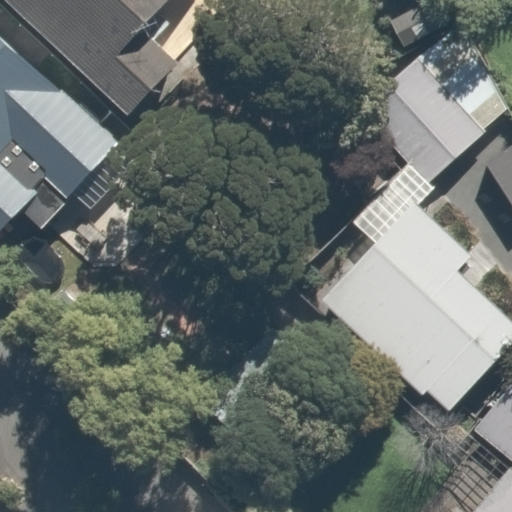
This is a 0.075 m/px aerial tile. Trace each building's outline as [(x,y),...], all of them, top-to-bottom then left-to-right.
[(8,0),(106,92),(140,57),(123,42),(162,0),(8,0)] [(0,257),(7,264),(53,214),(0,165),(0,153),(22,130),(81,184),(124,138),(0,23),(0,257)] [(438,27),(356,103),(429,181),(511,106),(438,27)] [(454,414),(511,348),(511,317),(457,269),(471,253),(411,199),(323,297),(454,414)] [(511,511),(511,369),(467,429),(506,458),(465,511),(511,511)]
